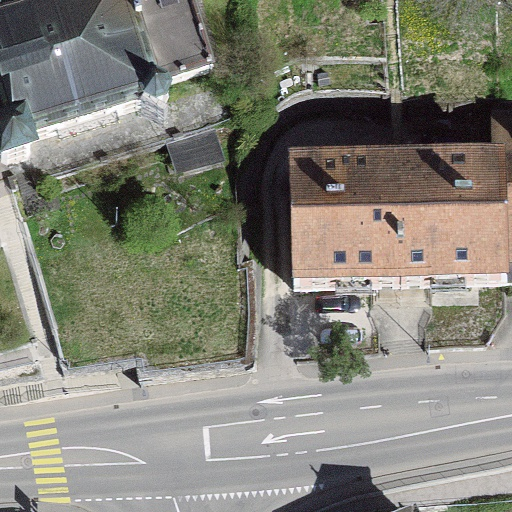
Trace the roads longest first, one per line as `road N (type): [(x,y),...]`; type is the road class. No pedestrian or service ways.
road 1 (secondary): [(155,448),(511,410)]
road 2 (secondary): [(0,465),(155,448)]
